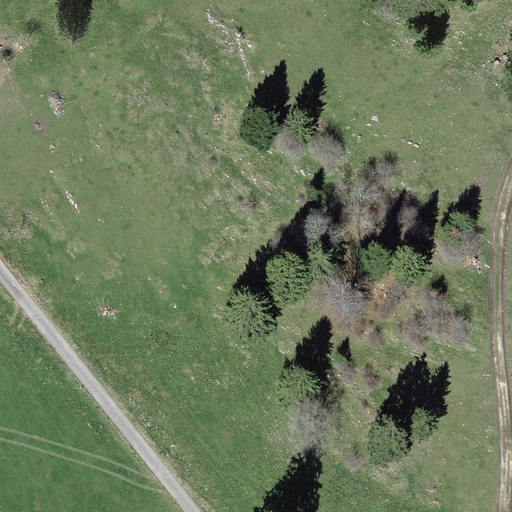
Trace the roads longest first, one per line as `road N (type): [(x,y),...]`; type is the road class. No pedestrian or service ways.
road 1 (track): [(511,183),(485,318),(499,511)]
road 2 (track): [(192,511),(0,272)]
